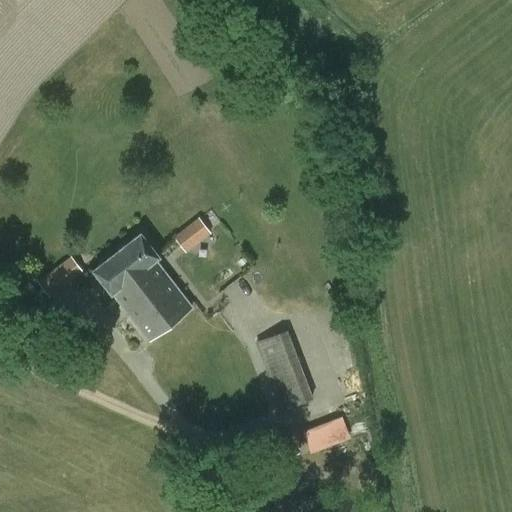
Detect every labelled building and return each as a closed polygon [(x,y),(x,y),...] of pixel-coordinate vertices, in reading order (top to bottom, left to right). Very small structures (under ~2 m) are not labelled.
[(173,231),(184,250),(212,234),(201,215),(173,231)] [(150,341),(192,308),(155,260),(159,257),(141,233),(94,270),(112,294),(113,293),(150,341)] [(37,275),(46,293),(84,275),(76,256),(37,275)] [(287,332),(258,343),(266,364),(295,353),(287,332)] [(307,383),(278,394),(283,409),(312,397),(307,383)] [(294,431),(302,455),(351,437),(343,413),(294,431)]
